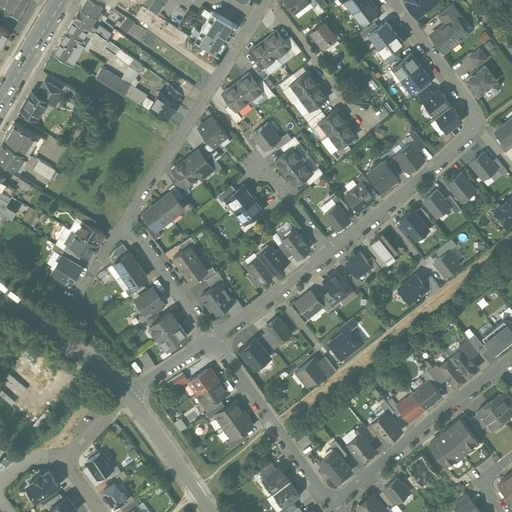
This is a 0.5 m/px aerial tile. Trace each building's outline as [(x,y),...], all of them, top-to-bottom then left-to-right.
[(0,0),(0,7),(3,9),(5,6),(8,0),(7,0),(0,0)] [(26,0),(8,0),(5,6),(16,18),(26,0)] [(85,0),(81,8),(95,16),(97,12),(102,4),(95,0),(85,0)] [(309,2),(307,0),(285,0),(284,1),(294,14),(309,2)] [(345,2),(353,13),(369,0),(346,0),(344,1),(345,2)] [(361,23),(361,24),(373,15),(378,11),(369,0),(353,13),(361,23)] [(407,3),(417,16),(432,5),(428,0),(408,0),(410,1),(407,3)] [(445,25),(454,18),(455,19),(460,15),(452,4),(437,15),(445,25)] [(136,17),(176,43),(183,42),(187,35),(142,6),(136,17)] [(74,18),(74,19),(89,27),(91,23),(96,16),(95,16),(81,8),(80,8),(74,18)] [(236,27),(237,26),(212,12),(212,13),(215,15),(212,21),(208,19),(199,33),(203,35),(198,42),(195,40),(218,56),(219,55),(215,53),(222,41),(226,43),(229,38),(226,36),(233,25),(236,27)] [(373,15),(361,24),(361,23),(359,25),(363,31),(374,22),(377,20),(373,15)] [(122,22),(118,20),(113,28),(127,36),(134,22),(125,17),(122,22)] [(444,52),(467,35),(455,19),(454,18),(445,25),(432,35),(444,52)] [(74,19),(67,31),(81,39),(81,38),(83,36),(88,39),(90,36),(92,37),(91,39),(104,48),(109,42),(106,40),(94,30),(89,27),(74,19)] [(377,47),(395,33),(386,21),(378,27),(368,35),(377,47)] [(324,22),(311,32),(323,48),(336,38),(324,22)] [(368,35),(378,27),(374,22),(363,31),(360,33),(364,38),(368,35)] [(81,39),(67,31),(64,36),(54,52),(72,63),(86,41),(81,38),(81,39)] [(263,41),(277,59),(290,49),(290,48),(284,41),(277,31),(275,31),(270,35),(270,36),(263,41)] [(385,58),(396,50),(403,44),(395,33),(377,47),(385,58)] [(284,41),(290,48),(290,49),(295,56),(301,51),(290,37),(284,41)] [(258,62),(263,69),(277,59),(263,41),(257,46),(255,46),(250,50),(250,52),(258,62)] [(120,50),(109,42),(104,48),(115,56),(120,50)] [(469,56),(477,66),(486,59),(479,49),(469,56)] [(120,50),(115,56),(128,66),(133,59),(120,50)] [(385,66),(400,55),(396,50),(385,58),(382,61),(385,66)] [(401,79),(420,66),(411,54),(402,61),(392,68),(393,68),(388,72),(393,79),(398,75),(401,79)] [(392,68),(402,61),(399,56),(384,67),(388,72),(393,68),(392,68)] [(133,59),(128,66),(139,74),(144,67),(133,59)] [(252,66),(263,80),(269,76),(263,69),(258,62),(252,66)] [(415,86),(427,78),(428,77),(420,66),(401,79),(410,91),(415,86)] [(482,91),(484,93),(492,87),(491,85),(496,81),(485,66),(466,80),(477,95),(482,91)] [(133,88),(101,68),(96,78),(127,97),(133,88)] [(297,79),(289,85),(290,86),(299,99),(317,85),(313,79),(313,77),(309,72),(307,72),(297,79)] [(242,79),(236,84),(249,102),(262,92),(263,91),(257,84),(249,74),(248,74),(243,78),(242,79)] [(293,74),(279,85),(283,91),(290,86),(289,85),(297,79),(293,74)] [(420,92),(427,86),(431,83),(427,78),(415,86),(420,92)] [(257,84),(263,91),(262,92),(268,99),(274,94),(263,80),(257,84)] [(31,90),(21,109),(36,118),(46,100),(53,104),(62,91),(61,90),(45,81),(37,94),(31,90)] [(62,91),(72,97),(76,91),(65,84),(61,90),(62,91)] [(228,89),(222,93),(222,94),(230,105),(236,112),(249,102),(236,84),(229,89),(228,89)] [(317,85),(299,99),(309,111),(309,112),(318,106),(327,98),(328,96),(324,92),(322,91),(317,85)] [(423,102),(423,101),(433,94),(427,86),(420,92),(415,95),(421,104),(423,102)] [(133,88),(127,97),(141,105),(147,96),(133,88)] [(168,121),(181,100),(163,89),(150,111),(168,121)] [(435,117),(450,106),(438,90),(433,94),(423,101),(423,102),(435,117)] [(236,112),(230,105),(225,109),(236,123),(242,119),(236,112)] [(309,112),(309,111),(303,116),(307,122),(322,111),(318,106),(309,112)] [(446,132),(450,129),(462,121),(450,106),(435,117),(446,131),(446,132)] [(318,123),(328,136),(346,122),(341,116),(341,114),(338,109),(336,109),(326,117),(318,123)] [(326,117),(322,111),(307,122),(312,128),(318,123),(326,117)] [(209,143),(213,148),(227,137),(212,117),(198,128),(209,143)] [(511,118),(494,132),(506,146),(511,140),(511,118)] [(4,140),(25,152),(35,134),(14,122),(4,140)] [(346,122),(328,136),(338,149),(346,143),(356,135),(356,133),(353,129),(351,129),(346,122)] [(268,123),(252,135),(264,150),(272,144),(280,139),(268,123)] [(445,145),(455,136),(450,129),(446,132),(446,131),(439,137),(445,145)] [(411,144),(412,143),(418,151),(426,145),(415,131),(406,138),(411,144)] [(280,139),(272,144),(277,150),(280,147),(291,139),(287,133),(280,139)] [(35,134),(25,152),(26,153),(35,159),(46,140),(35,134)] [(291,139),(280,147),(285,153),(293,147),(299,142),(295,137),(291,139)] [(26,153),(25,152),(4,140),(0,146),(0,159),(17,169),(26,153)] [(211,155),(216,161),(221,157),(213,148),(209,143),(204,147),(211,155)] [(346,143),(338,149),(331,154),(337,161),(351,149),(346,143)] [(396,156),(398,159),(405,168),(408,172),(424,159),(418,151),(412,143),(411,144),(406,148),(406,147),(405,148),(405,149),(396,156)] [(293,147),(285,153),(275,161),(274,163),(278,167),(280,167),(285,174),(303,160),(293,147)] [(185,161),(198,178),(200,180),(207,175),(205,173),(211,168),(205,159),(198,151),(185,161)] [(383,160),(390,169),(395,164),(393,162),(386,152),(379,157),(382,160),(383,160)] [(484,152),(470,163),(483,180),(497,169),(492,162),(484,152)] [(205,159),(211,168),(215,174),(222,169),(216,161),(211,155),(205,159)] [(496,158),(492,162),(497,169),(502,175),(507,172),(496,158)] [(398,159),(393,162),(395,164),(401,172),(405,168),(398,159)] [(312,173),(303,160),(285,174),(290,180),(289,182),(293,187),(295,187),(305,179),(313,173),(312,173)] [(366,173),(370,178),(372,177),(382,190),(383,189),(390,184),(389,184),(397,178),(390,169),(383,160),(382,160),(366,173)] [(55,170),(39,161),(34,171),(49,180),(55,170)] [(172,171),(180,180),(186,188),(186,187),(198,178),(185,161),(172,171)] [(319,168),(312,173),(313,173),(305,179),(309,185),(323,173),(319,168)] [(461,172),(447,183),(461,201),(475,190),(461,172)] [(361,184),(362,184),(368,191),(372,188),(363,175),(357,179),(361,184)] [(30,184),(20,179),(17,184),(27,190),(30,184)] [(180,180),(174,185),(183,197),(190,192),(186,187),(186,188),(180,180)] [(346,196),(358,211),(374,199),(368,191),(362,184),(361,184),(358,187),(357,185),(349,191),(350,193),(346,196)] [(170,192),(171,191),(179,201),(183,198),(173,185),(168,189),(170,192)] [(236,192),(225,200),(225,201),(234,212),(254,197),(244,185),(236,192)] [(7,188),(5,192),(11,196),(15,190),(8,186),(7,188)] [(231,186),(217,197),(222,203),(225,201),(225,200),(236,192),(231,186)] [(5,192),(0,189),(0,212),(6,216),(12,219),(16,212),(6,206),(11,196),(5,192)] [(437,190),(423,201),(436,217),(450,206),(445,200),(437,190)] [(170,192),(157,202),(170,220),(184,209),(179,201),(171,191),(170,192)] [(337,205),(337,204),(343,212),(348,208),(337,194),(332,198),(337,205)] [(445,200),(450,206),(455,213),(460,209),(449,196),(445,200)] [(254,197),(234,212),(244,224),(244,225),(254,217),(264,210),(254,197)] [(494,211),(495,212),(507,227),(511,222),(511,197),(501,206),(494,211)] [(495,212),(494,211),(501,206),(497,201),(488,209),(492,214),(495,212)] [(157,202),(142,213),(150,224),(156,231),(156,230),(170,220),(157,202)] [(337,205),(325,214),(336,229),(349,220),(343,212),(337,204),(337,205)] [(421,208),(416,212),(427,226),(432,222),(421,208)] [(400,219),(402,223),(410,232),(416,239),(429,228),(427,226),(416,212),(413,209),(400,219)] [(79,221),(83,223),(93,229),(96,223),(82,215),(79,221)] [(254,217),(244,225),(244,224),(240,227),(245,233),(258,222),(254,217)] [(93,229),(83,223),(76,235),(96,247),(103,235),(93,229)] [(402,223),(397,227),(405,236),(410,232),(402,223)] [(156,230),(156,231),(150,224),(145,228),(154,241),(161,236),(156,230)] [(284,240),(294,253),(298,258),(310,249),(292,227),(280,236),(284,240)] [(89,259),(96,247),(76,235),(72,232),(65,245),(67,246),(82,255),(89,259)] [(369,244),(379,257),(383,262),(383,261),(396,251),(382,234),(369,244)] [(191,237),(179,245),(183,250),(190,246),(195,242),(191,237)] [(441,256),(448,251),(455,245),(450,239),(437,250),(441,256)] [(280,247),(288,257),(294,253),(284,240),(278,245),(280,247)] [(114,251),(110,258),(114,264),(129,254),(123,245),(114,251)] [(259,256),(273,273),(285,264),(275,251),(271,245),(259,255),(259,256)] [(79,260),(82,255),(67,246),(64,251),(71,255),(79,260)] [(198,258),(190,246),(183,250),(173,257),(182,270),(198,258)] [(61,257),(67,261),(71,255),(55,247),(53,251),(61,257)] [(275,251),(285,264),(285,265),(290,260),(288,257),(280,247),(275,251)] [(434,262),(445,276),(459,265),(448,251),(441,256),(434,262)] [(353,272),(357,277),(371,266),(367,261),(360,252),(346,263),(353,272)] [(129,254),(114,264),(123,276),(138,265),(130,253),(129,254)] [(247,266),(251,272),(260,283),(261,283),(273,273),(259,256),(247,266)] [(67,261),(61,257),(51,274),(71,286),(81,269),(67,261)] [(379,257),(375,261),(386,275),(391,271),(383,261),(383,262),(379,257)] [(207,270),(198,258),(182,270),(191,282),(201,275),(207,270)] [(367,261),(371,266),(376,272),(381,268),(372,258),(367,261)] [(138,265),(123,276),(122,276),(131,288),(131,289),(140,283),(147,278),(138,265)] [(207,270),(201,275),(205,281),(206,279),(216,273),(212,267),(207,270)] [(323,281),(330,290),(339,301),(339,300),(352,290),(347,284),(348,281),(344,277),(342,277),(336,271),(323,281)] [(216,273),(206,279),(212,288),(221,282),(223,280),(217,272),(216,273)] [(260,283),(251,272),(247,276),(256,288),(261,284),(261,283),(260,283)] [(357,277),(353,272),(349,276),(357,287),(362,283),(357,277)] [(399,288),(402,292),(402,293),(401,296),(403,298),(406,299),(407,298),(410,302),(426,288),(427,288),(422,283),(416,274),(399,288)] [(422,283),(427,288),(426,288),(431,295),(440,288),(431,276),(422,283)] [(221,282),(212,288),(201,296),(207,306),(227,291),(221,282)] [(140,283),(131,289),(131,288),(125,292),(129,298),(143,288),(140,283)] [(153,288),(137,299),(141,305),(140,308),(145,314),(160,304),(163,302),(153,288)] [(311,290),(296,302),(308,317),(323,305),(316,297),(311,290)] [(330,290),(323,296),(332,307),(334,310),(342,304),(339,300),(339,301),(330,290)] [(227,291),(207,306),(214,315),(226,307),(234,301),(227,291)] [(321,293),(316,297),(323,305),(328,311),(332,307),(323,296),(321,293)] [(234,301),(226,307),(231,315),(242,307),(236,299),(234,301)] [(160,304),(145,314),(149,319),(157,314),(163,309),(160,304)] [(503,319),(510,327),(511,325),(511,310),(509,307),(500,314),(503,319)] [(160,319),(149,326),(158,339),(179,324),(170,312),(160,319)] [(157,314),(149,319),(146,321),(149,326),(160,319),(157,314)] [(339,328),(343,333),(350,326),(352,328),(358,323),(353,317),(339,328)] [(265,328),(267,332),(277,344),(290,333),(278,318),(265,328)] [(493,328),(506,345),(511,340),(511,329),(510,327),(503,319),(493,328)] [(179,324),(158,339),(167,352),(168,351),(175,346),(182,342),(181,340),(187,336),(179,324)] [(343,333),(329,344),(341,360),(363,342),(352,328),(350,326),(343,333)] [(488,344),(495,354),(499,351),(506,345),(493,328),(482,336),(488,344)] [(267,332),(262,336),(271,347),(272,348),(277,344),(267,332)] [(469,339),(479,352),(480,353),(485,349),(474,335),(469,339)] [(262,336),(257,340),(266,351),(271,347),(262,336)] [(256,338),(240,351),(255,369),(271,356),(266,351),(257,340),(256,338)] [(462,348),(470,359),(479,352),(469,339),(468,338),(459,346),(461,349),(462,348)] [(450,358),(466,377),(478,368),(470,359),(462,348),(461,349),(450,358)] [(171,355),(168,351),(167,352),(160,356),(163,361),(171,355)] [(325,357),(318,363),(325,372),(329,377),(337,371),(325,357)] [(314,358),(297,372),(308,386),(325,372),(318,363),(314,358)] [(438,367),(447,378),(454,387),(466,377),(450,358),(439,367),(438,367)] [(427,371),(432,367),(427,362),(423,365),(427,371)] [(427,371),(438,385),(447,378),(438,367),(439,367),(436,363),(432,367),(427,371)] [(207,370),(188,383),(197,395),(218,380),(213,372),(210,374),(207,370)] [(428,382),(433,389),(438,385),(427,371),(422,375),(428,382)] [(187,381),(182,373),(167,382),(172,390),(187,381)] [(218,380),(197,395),(205,407),(206,407),(219,398),(227,392),(218,380)] [(413,395),(425,409),(440,397),(437,394),(438,393),(435,389),(434,389),(433,389),(428,382),(413,395)] [(511,400),(505,392),(500,396),(509,406),(511,403),(511,400)] [(499,394),(488,402),(503,421),(511,413),(511,410),(509,406),(500,396),(499,394)] [(413,395),(398,407),(403,413),(409,421),(425,409),(413,395)] [(219,398),(206,407),(205,407),(203,408),(207,413),(221,404),(222,403),(219,398)] [(386,403),(394,413),(398,417),(403,413),(398,407),(391,399),(386,403)] [(215,415),(216,416),(224,427),(245,413),(241,408),(239,407),(235,401),(225,409),(215,415)] [(387,413),(389,416),(394,413),(386,403),(385,402),(380,406),(386,413),(387,413)] [(488,402),(477,411),(478,413),(487,424),(492,430),(503,421),(488,402)] [(221,404),(207,413),(207,414),(211,419),(216,416),(215,415),(225,409),(221,404)] [(245,413),(224,427),(232,439),(233,440),(242,433),(252,426),(248,420),(248,418),(245,413)] [(372,425),(371,425),(378,434),(380,437),(382,436),(387,442),(401,431),(389,416),(387,413),(386,413),(379,419),(377,417),(370,422),(372,425)] [(487,424),(478,413),(474,417),(482,427),(487,424)] [(460,419),(445,432),(462,454),(478,441),(460,419)] [(355,431),(359,436),(361,434),(368,443),(374,438),(373,438),(366,429),(363,425),(355,431)] [(371,425),(366,429),(373,438),(378,434),(371,425)] [(445,432),(429,444),(446,466),(462,454),(445,432)] [(242,433),(233,440),(232,439),(227,443),(231,449),(246,438),(242,433)] [(359,436),(347,445),(361,463),(376,452),(368,443),(361,434),(359,436)] [(334,450),(342,459),(346,455),(335,441),(330,445),(334,450)] [(334,450),(318,462),(336,484),(352,471),(342,459),(334,450)] [(406,464),(420,485),(436,473),(422,453),(406,464)] [(107,459),(105,459),(103,460),(99,454),(86,463),(98,480),(107,474),(113,470),(109,465),(109,463),(107,459)] [(275,469),(271,463),(260,472),(264,477),(275,469)] [(117,467),(113,470),(107,474),(110,479),(120,472),(117,467)] [(277,467),(275,469),(264,477),(262,479),(261,482),(264,486),(267,486),(273,494),(289,482),(277,467)] [(39,500),(54,490),(58,486),(48,472),(42,476),(41,475),(34,479),(36,481),(29,486),(33,491),(30,493),(36,502),(39,500)] [(506,493),(508,495),(511,500),(511,479),(509,475),(499,483),(502,487),(501,488),(505,493),(506,493)] [(384,491),(395,504),(409,493),(405,489),(406,488),(402,482),(401,483),(397,479),(383,490),(384,491)] [(300,496),(289,482),(273,494),(284,508),(292,502),(300,496)] [(121,493),(115,483),(103,491),(114,508),(126,500),(125,498),(126,497),(123,492),(121,493)] [(43,506),(45,505),(58,496),(54,490),(39,500),(43,506)] [(379,494),(391,508),(395,505),(395,504),(384,491),(379,494)] [(49,511),(50,510),(49,510),(63,500),(59,495),(58,496),(45,505),(49,511)] [(455,504),(459,509),(470,500),(466,495),(455,504)] [(511,500),(508,495),(502,500),(511,511),(511,500)] [(357,508),(360,511),(385,511),(383,509),(373,496),(357,508)] [(76,511),(77,511),(67,497),(63,500),(49,510),(50,510),(50,511),(76,511)] [(136,500),(121,510),(122,511),(129,511),(136,508),(139,505),(136,500)] [(459,509),(454,511),(477,511),(479,511),(470,500),(459,509)] [(292,511),(297,509),(292,502),(284,508),(279,511),(292,511)]
